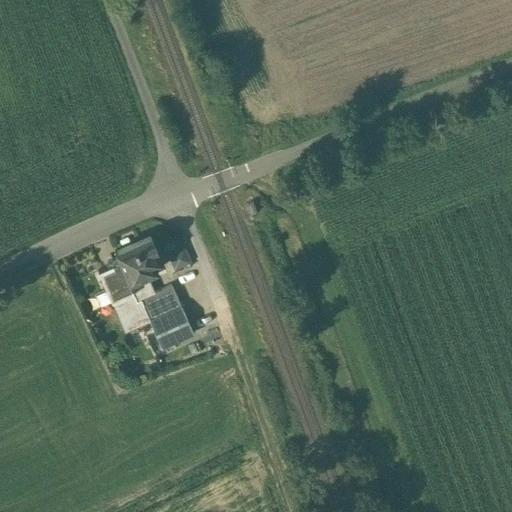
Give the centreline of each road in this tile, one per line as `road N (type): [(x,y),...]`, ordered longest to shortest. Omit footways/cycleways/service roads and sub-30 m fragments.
road 1 (track): [(178,196),(289,511)]
road 2 (unclassified): [(219,182),(511,71)]
road 3 (unclassified): [(219,182),(0,274)]
